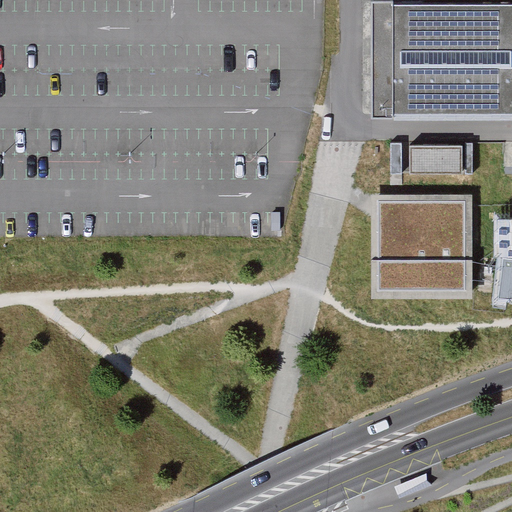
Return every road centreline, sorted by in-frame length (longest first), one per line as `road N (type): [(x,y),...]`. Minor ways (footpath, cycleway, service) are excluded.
road 1 (primary): [(511,377),(201,511)]
road 2 (primary): [(288,511),(511,419)]
